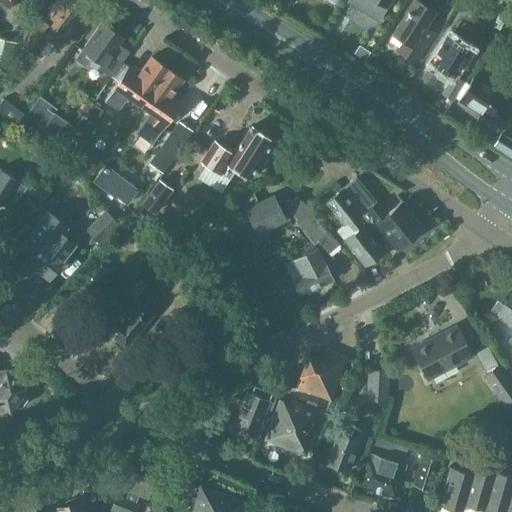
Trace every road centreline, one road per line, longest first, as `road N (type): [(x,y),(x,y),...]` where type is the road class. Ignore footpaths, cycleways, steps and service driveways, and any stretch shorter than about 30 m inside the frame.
road 1 (residential): [(487,234),(127,0)]
road 2 (residential): [(143,409),(487,234)]
road 3 (secondary): [(292,43),(503,205)]
road 4 (secondary): [(511,173),(292,43)]
road 5 (residential): [(374,511),(277,481),(143,409)]
road 6 (residential): [(143,409),(0,311)]
road 7 (residential): [(0,472),(143,409)]
